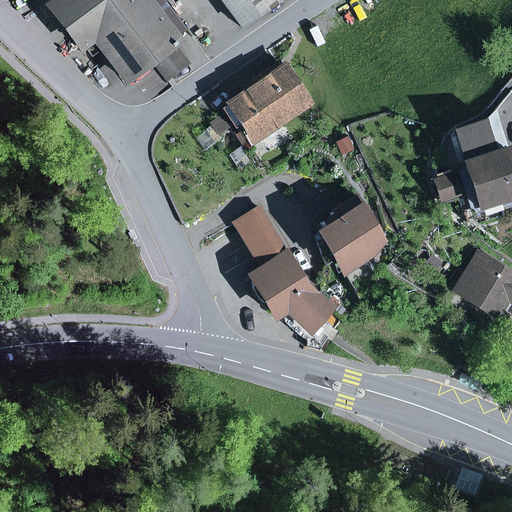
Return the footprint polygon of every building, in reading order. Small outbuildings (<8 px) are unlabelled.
[(94,38),(144,0),(48,0),(81,46),(94,38)] [(155,0),(144,0),(94,38),(129,84),(152,67),(166,85),(191,66),(177,48),(187,41),(155,0)] [(288,0),(219,0),(244,32),(288,0)] [(311,104),(287,65),(222,105),(251,153),(265,145),(259,136),(311,104)] [(483,216),(511,204),(511,141),(511,142),(504,125),(455,144),(483,216)] [(464,196),(455,173),(435,181),(443,204),(464,196)] [(387,241),(353,188),(318,210),(320,213),(309,219),(312,225),(303,231),(332,276),(354,263),(387,241)] [(253,268),(282,251),(257,208),(228,225),(253,268)] [(304,283),(286,250),(282,251),(253,268),(242,274),(249,287),(250,293),(251,298),(255,303),(261,305),(271,320),(281,314),(306,337),(323,318),(334,308),(304,283)] [(511,271),(481,250),(453,292),(503,325),(511,312),(511,311),(511,271)]
